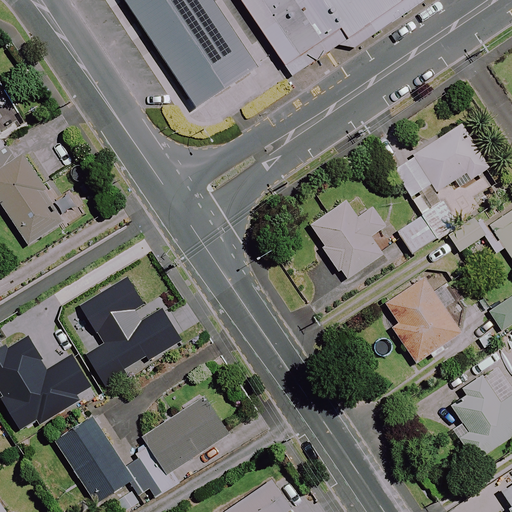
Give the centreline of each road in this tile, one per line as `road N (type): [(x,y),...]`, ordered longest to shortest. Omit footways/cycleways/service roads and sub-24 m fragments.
road 1 (tertiary): [(179,210),(493,0)]
road 2 (tertiary): [(387,511),(179,210)]
road 3 (residential): [(179,210),(37,0)]
